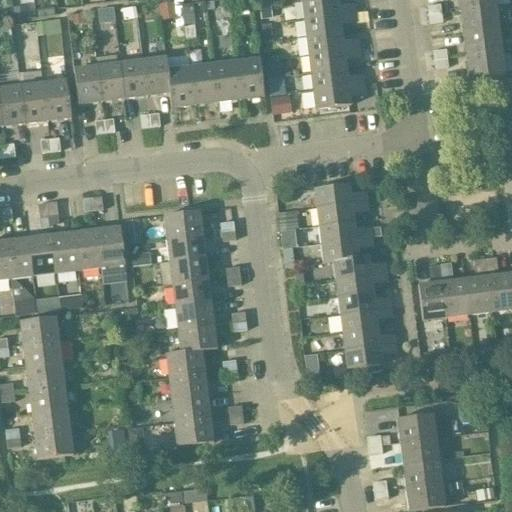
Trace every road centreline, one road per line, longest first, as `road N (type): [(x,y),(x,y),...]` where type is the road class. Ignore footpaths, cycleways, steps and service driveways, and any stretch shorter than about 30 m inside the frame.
road 1 (residential): [(352,511),(340,459),(273,368),(247,177)]
road 2 (residential): [(247,177),(210,159),(0,193)]
road 3 (residential): [(511,249),(438,252),(419,139)]
road 4 (residential): [(247,177),(274,158),(419,139)]
road 5 (residential): [(419,139),(400,0)]
road 6 (residential): [(511,228),(494,91)]
